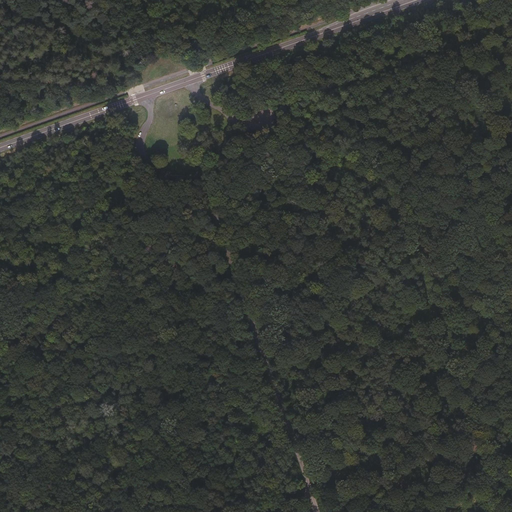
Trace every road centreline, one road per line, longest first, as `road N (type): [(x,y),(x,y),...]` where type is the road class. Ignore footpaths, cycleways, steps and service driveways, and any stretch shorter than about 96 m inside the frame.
road 1 (track): [(204,173),(323,511)]
road 2 (track): [(0,441),(144,145)]
road 3 (track): [(511,247),(227,115)]
road 4 (unclassified): [(148,94),(140,134),(148,156),(166,172),(204,173),(218,163),(229,128),(227,115),(196,95),(190,80)]
road 5 (primary): [(190,80),(417,0)]
road 6 (track): [(0,256),(140,134)]
road 7 (primary): [(0,147),(148,94)]
road 8 (track): [(0,3),(138,68)]
road 9 (track): [(0,75),(131,81),(148,94)]
